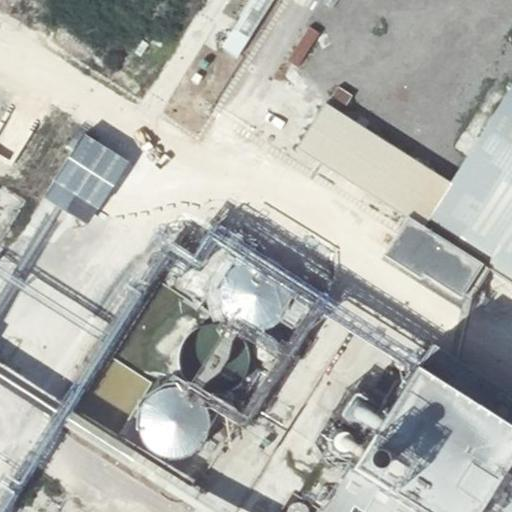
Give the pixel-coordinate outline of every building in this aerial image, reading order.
[(12,0),(164,95),(223,0),(12,0)] [(296,148),(362,190),(482,265),(511,284),(511,0),(329,0),(281,76),(324,104),(296,148)] [(482,265),(362,190),(344,219),(462,296),(482,265)] [(289,308),(289,305),(288,299),(287,294),(285,290),(284,287),(282,284),(277,279),(273,276),(269,273),(263,271),(259,270),(255,269),(251,269),(247,270),(240,272),(235,275),(230,278),(227,281),(224,284),(221,289),(219,295),(218,298),(218,303),(218,307),(218,309),(219,314),(220,317),(223,323),(227,329),(230,331),(233,334),(237,337),(241,338),(244,339),(247,340),(252,340),(255,340),(258,340),(265,338),(267,337),(269,337),(272,335),(275,333),(278,330),(281,327),(283,324),(286,317),(288,312),(289,308)] [(242,373),(243,367),(243,366),(242,360),(241,356),(240,351),(237,347),(233,343),(229,339),(222,336),(217,334),(212,333),(206,333),(200,335),(194,337),(190,340),(187,341),(184,345),(182,347),(180,352),(177,357),(176,363),(176,368),(177,375),(179,379),(182,384),(186,389),(190,393),(195,397),(199,398),(202,399),(208,400),(213,400),(220,398),(224,396),(227,395),(231,392),(236,387),(238,384),(240,381),(241,378),(242,373)] [(268,360),(269,356),(268,352),(265,348),(262,346),(258,345),(254,345),(251,347),(248,351),(247,354),(247,358),(248,362),(251,365),(255,367),(259,367),(263,366),(266,363),(268,360)] [(511,511),(511,396),(431,345),(323,511),(511,511)] [(204,439),(204,436),(204,433),(204,430),(203,425),(202,423),(201,420),(198,416),(196,412),(194,411),(188,405),(182,402),(175,400),(172,399),(167,399),(164,399),(159,400),(153,402),(149,403),(146,405),(141,409),(138,412),(135,416),(133,420),(132,423),(131,428),(130,434),(130,440),(131,446),(132,449),(134,453),(136,456),(140,462),(143,465),(146,467),(150,469),(153,471),(156,472),(159,473),(167,473),(170,473),(174,473),(181,471),(184,469),(188,467),(191,465),(194,461),(198,456),(201,452),(202,450),(203,446),(204,442),(204,439)] [(230,425),(230,421),(230,417),(228,414),(224,411),(221,410),(217,411),(213,412),(210,415),(209,419),(209,423),(210,427),(213,429),(216,431),(220,432),(224,431),(227,428),(230,425)] [(357,450),(357,448),(357,447),(357,445),(355,441),(354,439),(352,437),(350,435),(348,434),(345,433),(343,433),(341,433),(339,433),(337,433),(334,435),(332,437),(329,439),(328,442),(327,444),(327,446),(327,449),(328,453),(329,455),(332,459),(334,461),(335,461),(338,462),(341,463),(344,463),(348,462),(351,460),(353,459),(354,456),(356,453),(357,450)]
